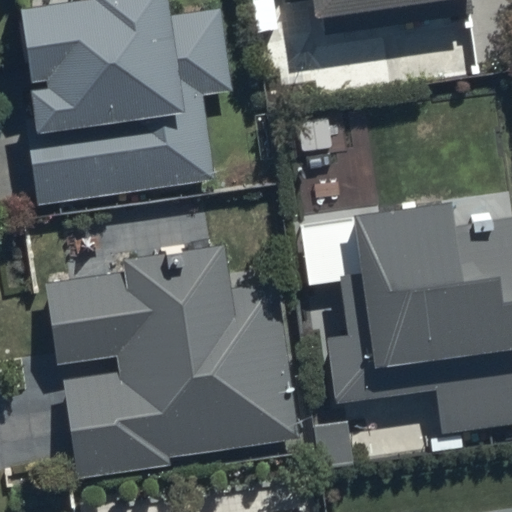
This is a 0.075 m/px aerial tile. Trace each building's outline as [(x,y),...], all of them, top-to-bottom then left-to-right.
[(24,0),(41,107),(27,109),(39,193),(216,168),(204,84),(232,79),(221,0),(201,0),(174,4),(173,0),(24,0)] [(322,0),(327,30),(475,9),(473,0),(322,0)] [(473,203),(474,211),(459,213),(455,182),(355,195),(357,211),(320,216),(328,271),(343,269),(351,323),(328,326),(337,390),(437,376),(443,423),(511,413),(511,205),(497,208),(496,200),(473,203)] [(126,261),(47,271),(57,353),(117,346),(119,363),(65,369),(77,467),(171,456),(170,449),(299,433),(280,276),(234,281),(228,229),(123,242),(126,261)] [(310,511),(309,500),(241,510),(241,511),(310,511)]
